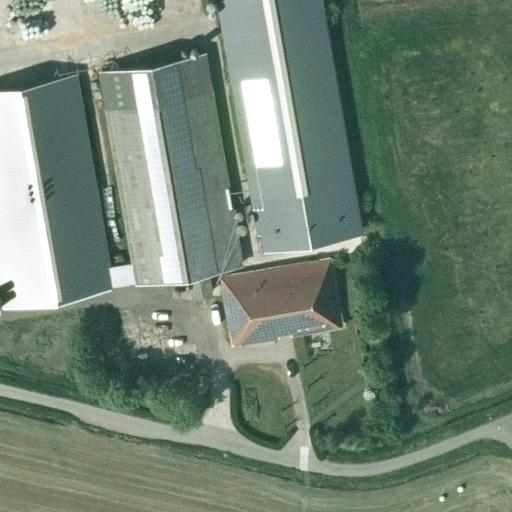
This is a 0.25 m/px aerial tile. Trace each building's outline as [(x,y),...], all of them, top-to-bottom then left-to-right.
[(222,0),(263,246),(358,231),(319,0),(222,0)] [(110,286),(63,294),(69,332),(174,314),(167,276),(189,273),(192,295),(212,292),(208,270),(241,264),(205,51),(102,69),(137,281),(110,286)] [(74,73),(0,85),(0,265),(6,303),(63,294),(110,286),(74,73)] [(342,325),(330,257),(221,276),(232,344),(279,336),(278,333),(290,331),(291,334),(342,325)] [(245,385),(246,415),(258,414),(257,384),(245,385)]
